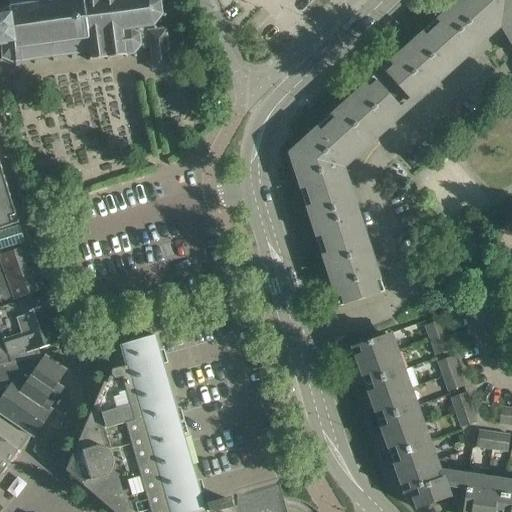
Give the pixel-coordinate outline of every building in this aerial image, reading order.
[(8,0),(10,7),(0,9),(1,15),(0,14),(0,44),(2,44),(3,56),(0,57),(0,58),(1,60),(4,58),(15,63),(15,66),(19,66),(18,62),(88,53),(89,58),(88,60),(90,61),(91,59),(106,57),(107,60),(134,56),(134,57),(137,56),(135,53),(140,46),(143,47),(143,49),(150,48),(152,70),(171,68),(166,28),(157,29),(155,25),(161,16),(166,17),(167,15),(162,13),(161,3),(165,0),(164,0),(8,0)] [(402,50),(382,68),(409,99),(414,104),(422,97),(418,93),(430,82),(438,75),(497,22),(511,8),(511,0),(457,0),(436,19),(423,31),(419,35),(410,43),(402,50)] [(317,127),(289,153),(297,181),(300,190),(306,188),(311,205),(306,206),(307,210),(309,218),(316,237),(321,235),(327,253),(321,254),(323,259),(325,267),(326,270),(326,271),(330,281),(338,307),(384,292),(381,282),(376,283),(337,166),(393,115),(397,120),(405,112),(401,107),(373,76),(353,94),(356,98),(346,107),(343,103),(330,115),(317,127)] [(0,228),(19,223),(12,204),(0,163),(0,228)] [(0,252),(0,264),(6,282),(7,287),(39,277),(28,245),(26,246),(25,244),(0,252)] [(50,310),(39,277),(7,287),(15,310),(18,320),(50,310)] [(0,283),(0,314),(15,310),(7,287),(6,282),(0,283)] [(0,342),(5,360),(28,353),(23,336),(18,320),(15,310),(0,314),(0,342)] [(51,314),(50,310),(18,320),(23,336),(51,327),(47,316),(51,314)] [(425,325),(430,340),(445,335),(440,320),(425,325)] [(51,327),(23,336),(28,353),(38,350),(38,349),(56,343),(51,327)] [(226,502),(225,498),(203,504),(183,437),(154,336),(154,335),(121,345),(124,357),(116,359),(114,366),(112,370),(69,470),(118,511),(227,511),(227,508),(228,508),(226,502)] [(386,335),(369,341),(351,347),(356,360),(350,362),(354,374),(360,372),(369,396),(363,398),(367,410),(373,408),(381,432),(376,434),(380,446),(386,444),(395,468),(389,470),(393,482),(399,480),(406,498),(411,496),(416,509),(450,497),(443,477),(437,479),(386,335)] [(451,349),(445,335),(430,340),(435,355),(451,349)] [(38,350),(28,353),(5,360),(0,362),(0,413),(34,437),(52,410),(50,408),(64,387),(58,383),(66,371),(44,356),(42,358),(40,356),(38,350)] [(437,361),(443,376),(458,371),(453,356),(437,361)] [(464,386),(458,371),(443,376),(448,391),(464,386)] [(450,398),(456,412),(471,407),(466,392),(450,398)] [(476,422),(471,407),(456,412),(461,427),(476,422)] [(499,423),(509,425),(511,409),(501,407),(499,423)] [(476,446),(491,449),(494,432),(478,430),(476,446)] [(509,435),(494,432),(491,449),(507,451),(509,435)] [(0,472),(3,468),(16,450),(0,437),(0,472)] [(511,511),(511,486),(466,480),(461,511),(511,511)]
